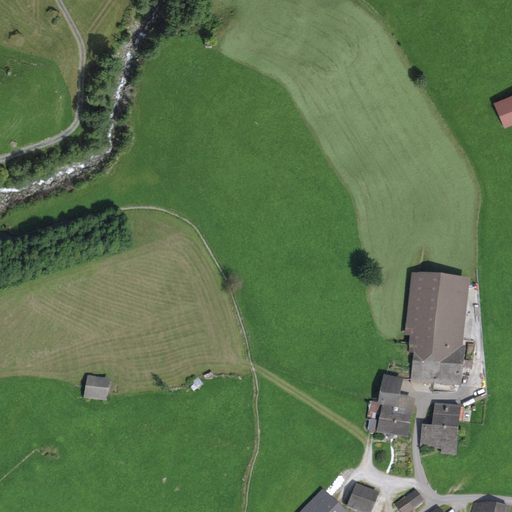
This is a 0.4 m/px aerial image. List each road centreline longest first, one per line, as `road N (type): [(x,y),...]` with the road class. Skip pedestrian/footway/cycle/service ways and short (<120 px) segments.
road 1 (track): [(58,0),(82,58),(74,122),(0,159)]
road 2 (track): [(69,129),(54,62),(0,45)]
